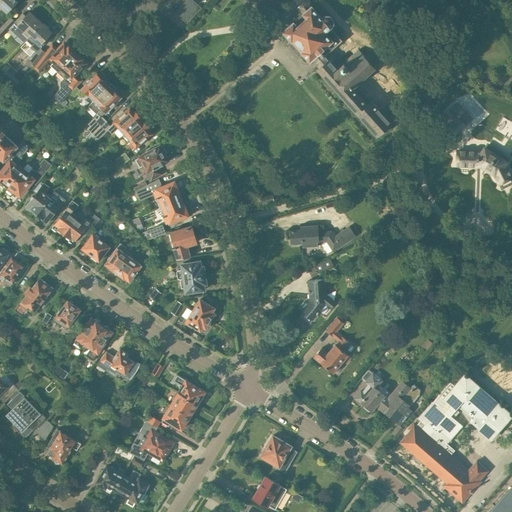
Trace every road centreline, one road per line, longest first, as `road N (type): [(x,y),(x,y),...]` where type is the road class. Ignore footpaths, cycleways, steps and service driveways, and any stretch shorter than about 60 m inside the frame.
road 1 (residential): [(248,388),(252,332),(243,281),(206,162),(160,92),(64,0)]
road 2 (residential): [(248,388),(91,287),(0,216)]
road 3 (residential): [(426,511),(248,388)]
road 4 (residential): [(173,511),(248,388)]
